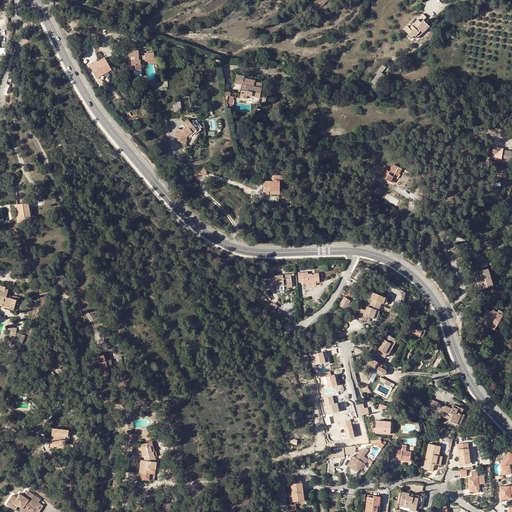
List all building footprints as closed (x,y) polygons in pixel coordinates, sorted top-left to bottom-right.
[(415,36),(427,24),(423,20),(426,17),(422,14),(409,27),(407,26),(403,29),(408,34),(407,35),(410,39),(414,35),(415,36)] [(427,24),(415,36),(417,38),(429,26),(427,24)] [(134,70),(141,70),(141,60),(145,60),(145,61),(150,61),(150,59),(154,58),(154,53),(145,53),(145,56),(139,56),(139,50),(130,50),(130,57),(132,56),(132,65),(128,65),(128,71),(134,70)] [(111,71),(104,59),(93,65),(92,64),(88,66),(96,79),(111,71)] [(382,64),(377,70),(379,71),(381,73),(386,67),(382,64)] [(386,76),(381,73),(379,71),(370,82),(377,87),(386,76)] [(244,76),(236,75),(235,84),(243,85),(240,98),(247,99),(248,96),(260,98),(262,83),(257,83),(256,86),(254,86),(255,80),(244,78),(244,76)] [(173,102),(174,111),(182,110),(181,101),(173,102)] [(180,138),(178,141),(185,144),(187,140),(186,139),(187,136),(196,129),(191,122),(189,119),(185,122),(188,126),(185,128),(182,130),(178,129),(175,137),(180,138)] [(194,120),(191,122),(196,129),(187,136),(189,139),(201,130),(194,120)] [(167,123),(160,125),(162,131),(168,130),(167,123)] [(501,159),(509,160),(510,152),(503,151),(501,159)] [(393,183),(396,178),(393,176),(396,171),(398,173),(399,173),(402,169),(393,164),(389,171),(386,170),(383,168),(378,165),(374,172),(393,183)] [(206,167),(198,167),(199,175),(207,174),(206,167)] [(269,191),(279,192),(280,186),(280,181),(283,181),(283,176),(274,176),(274,181),(264,181),(264,194),(269,194),(269,191)] [(22,218),(33,216),(31,201),(19,203),(22,218)] [(34,219),(33,216),(22,218),(19,203),(17,204),(21,221),(34,219)] [(485,262),(481,263),(483,270),(477,272),(482,288),(492,285),(485,262)] [(303,284),(307,284),(316,283),(316,281),(319,281),(319,273),(315,274),(312,275),(312,273),(308,274),(308,272),(298,273),(299,283),(303,282),(303,284)] [(482,288),(477,272),(473,273),(479,289),(482,288)] [(293,273),(274,275),(275,286),(283,285),(283,283),(286,282),(286,287),(294,286),(294,282),(293,273)] [(10,289),(0,286),(0,306),(10,309),(9,310),(15,312),(17,303),(7,300),(10,289)] [(373,292),(370,299),(372,299),(369,307),(377,310),(378,310),(381,303),(387,305),(389,299),(373,292)] [(351,301),(344,297),(339,305),(349,311),(351,307),(349,305),(351,301)] [(366,310),(362,308),(358,318),(362,319),(364,315),(373,318),(377,310),(369,307),(367,306),(366,310)] [(492,311),(489,310),(475,333),(479,335),(486,325),(493,329),(502,314),(501,314),(502,312),(498,310),(497,312),(493,309),(492,311)] [(425,330),(411,324),(407,332),(422,338),(425,330)] [(394,338),(384,333),(382,338),(383,339),(378,349),(377,348),(374,352),(384,357),(386,353),(384,353),(390,343),(392,344),(394,338)] [(396,339),(394,338),(392,344),(390,343),(384,353),(386,353),(388,355),(396,339)] [(314,364),(329,362),(329,357),(323,357),(323,352),(313,353),(314,364)] [(94,375),(94,376),(106,374),(105,368),(102,369),(100,360),(98,360),(97,355),(94,356),(94,354),(90,355),(92,367),(94,375)] [(368,363),(365,367),(367,368),(362,377),(368,380),(372,371),(383,376),(383,375),(384,375),(384,374),(385,374),(385,373),(385,372),(386,372),(386,371),(386,370),(382,368),(375,365),(377,362),(368,357),(366,362),(368,363)] [(88,377),(94,375),(92,367),(86,369),(88,377)] [(331,371),(321,372),(323,388),(337,386),(335,374),(331,375),(331,371)] [(328,414),(339,411),(337,402),(335,403),(333,395),(323,398),(328,414)] [(363,404),(359,405),(362,416),(368,414),(367,409),(364,410),(363,404)] [(439,405),(434,416),(440,418),(441,416),(450,419),(449,421),(457,424),(461,413),(463,409),(455,406),(454,409),(444,405),(444,407),(439,405)] [(340,435),(341,440),(355,438),(351,419),(339,422),(342,434),(340,435)] [(391,421),(376,420),(376,428),(372,428),(374,433),(390,434),(391,421)] [(50,445),(65,447),(67,435),(69,436),(70,429),(54,427),(52,438),(51,437),(50,445)] [(441,445),(429,442),(425,461),(441,464),(443,454),(439,454),(441,445)] [(144,459),(154,458),(153,451),(150,451),(150,445),(140,446),(141,457),(144,456),(144,459)] [(392,457),(398,458),(401,458),(400,460),(409,461),(411,451),(406,451),(406,448),(402,448),(389,446),(387,458),(391,459),(392,457)] [(346,454),(346,452),(346,448),(334,449),(334,456),(344,455),(344,454),(346,454)] [(354,456),(347,465),(352,468),(350,470),(355,474),(359,469),(361,470),(366,462),(368,459),(364,456),(369,450),(367,448),(362,449),(356,457),(354,456)] [(459,464),(468,463),(467,458),(469,458),(468,448),(458,449),(459,464)] [(511,461),(511,453),(509,451),(501,461),(503,474),(511,473),(510,465),(511,461)] [(155,474),(155,460),(140,460),(140,480),(149,480),(149,474),(155,474)] [(479,491),(478,484),(477,476),(477,471),(471,471),(471,476),(468,477),(470,493),(479,491)] [(291,484),(292,493),(292,497),(293,502),(304,500),(301,483),(292,484),(291,484)] [(511,485),(499,487),(501,499),(511,498),(510,491),(511,490),(511,485)] [(21,511),(20,511),(40,511),(44,507),(39,504),(41,501),(26,491),(24,495),(20,493),(17,498),(13,496),(6,508),(10,510),(14,504),(22,509),(21,511)] [(409,496),(409,493),(403,492),(400,505),(410,508),(410,510),(418,511),(419,507),(417,507),(419,498),(412,497),(409,496)] [(381,497),(367,495),(365,511),(377,511),(378,510),(381,510),(381,505),(380,505),(381,497)] [(446,511),(446,509),(445,500),(436,501),(436,507),(437,507),(437,510),(436,511),(446,511)] [(164,502),(161,511),(169,511),(171,503),(164,502)]
